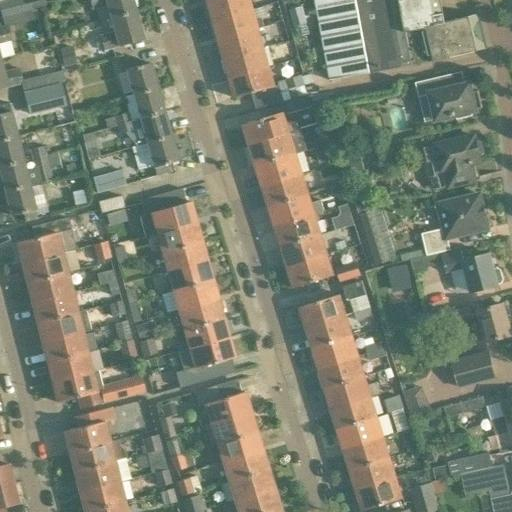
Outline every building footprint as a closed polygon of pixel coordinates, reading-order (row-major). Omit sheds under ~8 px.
[(16,0),(0,4),(0,17),(1,17),(28,11),(30,10),(45,6),(43,0),(42,0),(21,5),(19,0),(16,0)] [(109,19),(134,11),(130,0),(88,0),(91,10),(105,6),(109,19)] [(211,0),(206,1),(212,21),(252,9),(249,0),(211,0)] [(443,14),(434,16),(430,0),(314,0),(330,82),(480,50),(472,16),(445,23),(443,14)] [(301,7),(288,10),(295,38),(308,34),(305,23),(301,7)] [(252,9),(212,21),(217,40),(258,29),(258,28),(264,27),(261,18),(255,20),(252,9)] [(30,21),(28,11),(1,17),(4,27),(0,27),(0,43),(10,41),(7,28),(30,21)] [(134,11),(109,19),(113,32),(98,36),(103,51),(142,40),(134,11)] [(258,29),(217,40),(223,59),(263,48),(258,29)] [(71,48),(58,51),(62,66),(75,63),(71,48)] [(263,48),(223,59),(228,79),(269,67),(263,48)] [(131,94),(156,88),(149,64),(137,67),(134,58),(122,61),(125,71),(124,71),(131,94)] [(0,63),(0,88),(20,84),(22,91),(63,81),(61,71),(21,81),(17,68),(2,72),(0,63)] [(256,111),(283,102),(278,86),(274,87),(269,67),(228,79),(234,98),(252,93),(256,111)] [(474,110),(481,108),(477,91),(470,93),(468,84),(464,85),(461,72),(415,83),(418,97),(429,95),(435,120),(455,115),(456,120),(472,116),(471,112),(474,111),(474,110)] [(301,75),(277,83),(278,86),(283,102),(307,95),(301,75)] [(58,85),(24,94),(29,114),(63,105),(58,85)] [(156,88),(131,94),(131,95),(123,97),(127,113),(104,120),(106,129),(116,126),(122,124),(129,122),(138,119),(163,112),(156,88)] [(287,114),(311,107),(307,95),(283,102),(287,114)] [(386,98),(388,105),(398,103),(396,95),(386,98)] [(0,140),(15,137),(7,104),(0,105),(0,140)] [(129,122),(132,131),(136,146),(145,143),(170,136),(163,112),(138,119),(129,122)] [(248,146),(289,134),(289,133),(298,131),(295,122),(286,122),(283,113),(242,125),(248,146)] [(81,136),(86,159),(97,156),(92,134),(81,136)] [(289,134),(248,146),(254,167),(295,154),(289,134)] [(480,162),(479,157),(479,156),(482,152),(480,142),(475,139),(475,138),(474,138),(474,136),(463,139),(462,135),(449,139),(449,142),(435,145),(435,146),(423,149),(433,191),(474,181),(470,164),(480,162)] [(138,170),(152,166),(155,177),(168,173),(166,164),(177,161),(170,136),(145,143),(136,146),(131,147),(138,170)] [(15,137),(0,140),(0,166),(21,161),(15,137)] [(328,143),(313,148),(319,164),(334,159),(328,143)] [(43,146),(29,150),(31,159),(45,155),(43,146)] [(21,161),(0,166),(0,177),(3,191),(27,185),(27,186),(52,180),(49,168),(60,166),(56,152),(45,155),(31,159),(33,168),(34,167),(34,169),(24,172),(21,161)] [(346,175),(363,171),(359,153),(342,157),(346,175)] [(295,154),(254,167),(261,187),(302,174),(295,154)] [(72,164),(64,166),(66,174),(74,172),(72,164)] [(92,178),(96,193),(110,189),(106,174),(92,178)] [(302,174),(261,187),(267,207),(308,195),(302,174)] [(330,188),(332,195),(344,192),(341,184),(330,188)] [(36,219),(27,186),(27,185),(3,191),(10,216),(22,213),(24,222),(36,219)] [(73,206),(85,203),(83,189),(71,192),(73,206)] [(149,215),(154,233),(195,222),(190,202),(166,209),(162,194),(139,200),(143,216),(149,215)] [(308,195),(267,207),(273,227),(314,215),(314,214),(323,212),(320,201),(310,204),(308,195)] [(421,234),(424,250),(400,255),(401,262),(450,251),(447,239),(487,229),(485,217),(482,207),(479,195),(437,205),(443,229),(421,234)] [(119,196),(97,202),(100,214),(123,208),(119,196)] [(368,200),(355,204),(358,214),(371,210),(368,200)] [(375,266),(396,259),(380,209),(359,216),(375,266)] [(354,225),(350,213),(341,215),(345,227),(354,225)] [(314,215),(273,227),(279,247),(320,235),(314,215)] [(20,263),(61,253),(56,234),(71,230),(67,218),(38,226),(41,236),(15,243),(20,263)] [(160,253),(200,241),(195,222),(154,233),(160,253)] [(320,235),(279,247),(285,268),(326,255),(320,235)] [(342,249),(353,246),(351,239),(340,243),(342,249)] [(165,272),(206,261),(200,241),(160,253),(165,272)] [(110,258),(106,242),(92,245),(96,261),(110,258)] [(120,246),(113,248),(117,264),(125,262),(120,246)] [(497,285),(500,284),(502,281),(499,271),(496,269),(493,270),(489,254),(462,261),(459,249),(410,261),(413,271),(443,264),(445,273),(464,269),(470,292),(497,285)] [(61,253),(20,263),(25,283),(66,273),(61,253)] [(326,255),(285,268),(292,289),(333,276),(326,255)] [(170,291),(211,280),(206,261),(165,272),(170,291)] [(356,262),(335,268),(340,283),(360,276),(356,262)] [(408,264),(389,267),(392,289),(411,286),(408,264)] [(98,286),(107,284),(115,281),(112,270),(96,274),(98,286)] [(66,273),(25,283),(30,302),(71,292),(66,273)] [(176,310),(216,299),(211,280),(170,291),(176,310)] [(115,282),(115,281),(107,284),(110,296),(118,294),(115,282)] [(342,287),(346,301),(349,300),(354,313),(370,308),(361,281),(342,287)] [(132,288),(124,290),(127,303),(135,301),(132,288)] [(71,292),(30,302),(35,323),(76,312),(71,292)] [(304,328),(345,316),(339,295),(298,308),(304,328)] [(181,330),(222,318),(216,299),(176,310),(181,330)] [(124,314),(121,301),(107,305),(110,317),(124,314)] [(132,323),(140,321),(135,301),(127,303),(132,323)] [(463,332),(473,330),(478,349),(496,345),(495,339),(510,335),(502,304),(476,311),(477,314),(471,315),(469,307),(445,314),(450,330),(461,327),(463,332)] [(370,308),(354,313),(357,321),(373,316),(370,308)] [(76,312),(35,323),(40,342),(81,332),(76,312)] [(345,316),(304,328),(311,348),(351,336),(345,316)] [(186,349),(227,337),(222,318),(181,330),(186,349)] [(113,324),(118,343),(131,340),(126,321),(113,324)] [(156,335),(152,321),(135,326),(139,340),(156,335)] [(81,332),(40,342),(44,362),(96,349),(92,333),(82,335),(81,332)] [(351,336),(311,348),(317,369),(358,356),(351,336)] [(227,337),(186,349),(192,368),(186,369),(190,384),(213,378),(209,364),(233,357),(227,337)] [(156,354),(152,339),(138,342),(142,357),(156,354)] [(122,360),(136,356),(131,340),(118,343),(118,344),(122,360)] [(381,349),(378,342),(364,347),(366,354),(381,349)] [(386,356),(384,348),(381,349),(366,354),(369,361),(386,356)] [(96,349),(44,362),(50,382),(91,371),(86,352),(96,349)] [(488,351),(450,361),(458,389),(495,379),(488,351)] [(358,356),(317,369),(324,390),(364,377),(358,356)] [(97,370),(91,371),(50,382),(55,403),(76,398),(78,408),(145,392),(141,376),(101,386),(97,370)] [(364,377),(324,390),(330,410),(371,397),(370,397),(380,394),(376,382),(367,386),(364,377)] [(209,425),(249,412),(243,392),(219,400),(215,385),(192,392),(197,407),(203,405),(206,415),(197,418),(200,427),(209,424),(209,425)] [(402,391),(411,417),(430,411),(422,385),(402,391)] [(386,414),(391,412),(391,413),(403,409),(399,395),(382,401),(386,414)] [(371,397),(330,410),(336,430),(377,417),(371,397)] [(482,397),(444,408),(447,418),(485,407),(482,397)] [(494,432),(508,428),(511,426),(511,399),(501,402),(505,416),(490,420),(494,432)] [(164,438),(174,435),(169,417),(176,415),(173,402),(159,406),(163,418),(159,420),(164,438)] [(67,452),(109,442),(104,422),(113,420),(110,408),(71,417),(74,430),(62,432),(67,452)] [(215,444),(255,431),(249,412),(209,425),(215,444)] [(377,417),(336,430),(342,450),(383,438),(377,417)] [(480,426),(466,430),(469,439),(483,435),(480,426)] [(221,463),(261,451),(255,431),(215,444),(221,463)] [(141,440),(145,454),(146,454),(161,450),(157,435),(141,440)] [(403,439),(407,452),(416,449),(412,436),(403,439)] [(177,438),(165,442),(169,458),(182,454),(177,438)] [(383,438),(342,450),(349,471),(389,458),(383,438)] [(109,442),(67,452),(72,472),(114,462),(113,461),(109,442)] [(161,450),(146,454),(146,455),(135,458),(138,469),(149,466),(151,474),(153,473),(166,470),(167,469),(161,450)] [(227,482),(267,470),(261,451),(221,463),(227,482)] [(173,471),(186,468),(182,454),(169,458),(173,471)] [(450,466),(452,475),(461,474),(493,467),(491,457),(450,466)] [(389,458),(349,471),(355,491),(396,478),(389,458)] [(72,472),(77,492),(118,482),(130,479),(129,477),(129,478),(125,460),(125,459),(113,461),(114,462),(72,472)] [(0,487),(12,484),(7,465),(0,466),(0,487)] [(448,465),(432,469),(435,479),(451,476),(448,465)] [(493,467),(461,474),(465,495),(489,490),(492,511),(511,511),(511,474),(496,478),(493,467)] [(167,469),(166,470),(153,473),(156,487),(171,483),(167,469)] [(232,501),(273,489),(267,470),(227,482),(232,501)] [(180,496),(200,491),(196,476),(176,482),(180,496)] [(396,478),(355,491),(361,511),(402,499),(396,478)] [(82,511),(123,501),(118,482),(77,492),(82,511)] [(435,495),(431,483),(409,489),(413,504),(434,497),(435,497),(435,495)] [(12,484),(0,487),(0,511),(4,511),(3,507),(16,504),(12,484)] [(175,501),(172,489),(158,493),(162,505),(175,501)] [(235,511),(265,511),(279,508),(273,489),(232,501),(235,511)] [(197,496),(181,500),(184,511),(197,511),(202,511),(197,496)] [(415,511),(432,511),(439,510),(435,497),(434,497),(413,504),(415,511)] [(125,511),(123,501),(82,511),(125,511)]
